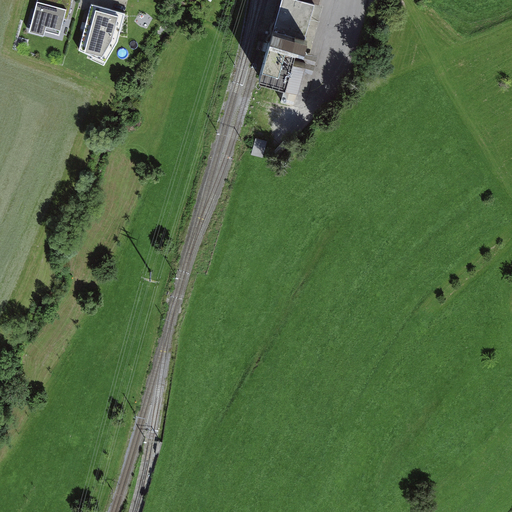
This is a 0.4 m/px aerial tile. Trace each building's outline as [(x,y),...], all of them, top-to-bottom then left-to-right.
[(71,0),(37,0),(29,31),(43,35),(44,31),(59,35),(64,18),(67,19),(71,0)] [(319,0),(281,0),(273,32),(304,41),(315,4),(318,5),(319,0)] [(125,14),(91,5),(78,50),(106,62),(117,43),(125,14)] [(308,47),(271,37),(260,77),(299,88),(306,61),(304,61),(308,47)] [(267,142),(254,139),(250,156),(263,160),(267,142)]
